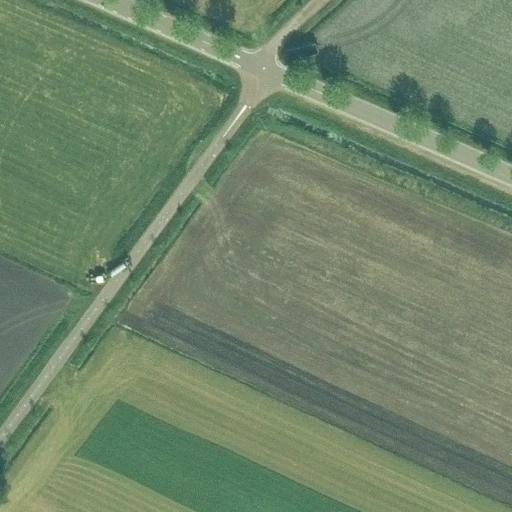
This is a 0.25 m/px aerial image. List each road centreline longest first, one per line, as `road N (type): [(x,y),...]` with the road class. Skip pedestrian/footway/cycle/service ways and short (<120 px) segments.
road 1 (unclassified): [(0,436),(246,102),(259,68)]
road 2 (unclassified): [(511,177),(259,68)]
road 3 (unclassified): [(259,68),(103,0)]
